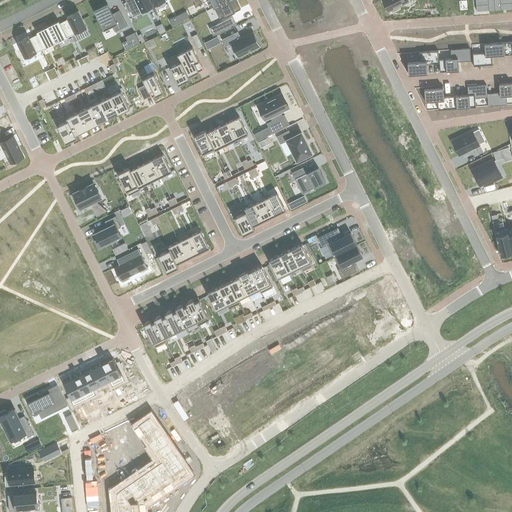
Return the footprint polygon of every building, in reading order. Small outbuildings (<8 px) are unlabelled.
[(125,0),(133,16),(151,7),(147,0),(125,0)] [(228,0),(214,7),(220,19),(240,9),(236,0),(228,0)] [(381,0),(387,12),(408,2),(407,0),(381,0)] [(95,9),(93,10),(100,25),(101,25),(103,31),(112,27),(114,32),(127,26),(120,13),(113,17),(107,4),(95,10),(95,9)] [(66,20),(63,22),(70,36),(86,28),(78,11),(65,18),(66,20)] [(228,18),(217,23),(220,31),(231,25),(228,18)] [(58,21),(47,27),(55,43),(70,36),(63,22),(59,24),(58,21)] [(38,34),(34,36),(41,50),(55,43),(47,27),(37,32),(38,34)] [(127,41),(122,43),(125,50),(139,43),(134,33),(126,37),(127,41)] [(236,33),(220,41),(223,47),(229,45),(236,59),(259,48),(251,34),(239,40),(236,33)] [(202,46),(196,34),(192,37),(198,49),(202,46)] [(29,35),(17,42),(25,58),(41,50),(34,36),(30,38),(29,35)] [(511,41),(503,43),(503,55),(511,54),(511,41)] [(472,54),(473,66),(482,65),(492,65),(491,56),(503,55),(503,43),(484,44),(484,53),(472,54)] [(192,47),(179,53),(190,76),(199,72),(197,69),(202,67),(192,47)] [(451,59),(438,60),(439,63),(439,72),(449,71),(458,71),(458,62),(470,61),(469,48),(450,50),(451,59)] [(419,61),(407,62),(408,74),(417,74),(427,73),(426,64),(439,63),(438,60),(438,51),(419,52),(419,53),(419,61)] [(179,53),(166,59),(177,82),(183,79),(184,81),(190,79),(189,77),(190,76),(179,53)] [(152,71),(140,76),(148,91),(151,89),(154,96),(162,92),(152,71)] [(499,93),(487,94),(487,97),(487,106),(488,106),(507,105),(507,104),(506,96),(511,95),(511,82),(508,83),(498,84),(499,93)] [(468,95),(456,96),(456,108),(475,107),(475,98),(487,97),(487,94),(486,85),(477,86),(467,86),(468,95)] [(120,88),(108,94),(109,96),(118,114),(129,108),(126,101),(120,88)] [(433,89),(424,89),(425,102),(437,101),(438,109),(438,110),(456,108),(456,96),(443,97),(443,88),(433,89)] [(282,94),(258,106),(264,120),(288,108),(282,94)] [(109,96),(99,101),(108,119),(118,114),(109,96)] [(98,99),(86,105),(88,107),(96,125),(108,119),(99,101),(98,99)] [(75,107),(64,113),(65,115),(75,135),(76,135),(86,130),(78,112),(75,107)] [(88,107),(78,112),(86,130),(96,125),(88,107)] [(65,115),(54,121),(64,141),(65,143),(71,140),(77,138),(76,135),(75,135),(65,115)] [(238,116),(227,121),(236,139),(247,134),(238,116)] [(227,121),(216,127),(225,145),(236,139),(227,121)] [(216,127),(206,132),(214,150),(225,145),(216,127)] [(0,129),(0,143),(10,163),(23,157),(13,135),(5,139),(0,129)] [(204,129),(193,135),(203,155),(214,150),(206,132),(204,129)] [(288,130),(276,136),(280,144),(286,140),(293,153),(291,154),(293,160),(296,159),(297,161),(311,154),(301,133),(292,137),(288,130)] [(472,131),(452,141),(459,156),(479,146),(472,131)] [(508,148),(493,153),(495,160),(503,158),(504,161),(511,159),(508,148)] [(162,154),(152,159),(160,177),(171,172),(162,154)] [(152,159),(141,165),(150,182),(160,177),(152,159)] [(493,160),(472,170),(479,186),(492,179),(493,181),(501,177),(493,160)] [(141,165),(130,170),(139,188),(150,182),(141,165)] [(123,170),(117,173),(119,176),(128,196),(140,190),(139,188),(130,170),(129,167),(123,170)] [(302,167),(291,173),(302,194),(325,182),(318,167),(306,173),(302,167)] [(93,184),(73,193),(80,208),(100,198),(93,184)] [(276,192),(265,198),(274,215),(285,210),(276,192)] [(265,198),(254,203),(263,221),(274,215),(265,198)] [(291,209),(297,206),(294,201),(288,204),(291,209)] [(102,202),(92,208),(96,217),(107,211),(102,202)] [(254,203),(243,208),(252,226),(263,221),(254,203)] [(124,216),(130,213),(128,207),(121,211),(124,216)] [(243,208),(232,214),(242,234),(254,229),(252,226),(243,208)] [(107,227),(93,234),(100,246),(108,242),(109,245),(117,241),(116,238),(121,236),(117,228),(120,227),(115,216),(104,222),(107,227)] [(146,222),(139,225),(143,232),(149,229),(146,222)] [(506,228),(494,231),(500,256),(511,252),(511,251),(508,235),(506,228)] [(335,229),(317,238),(322,247),(327,244),(333,256),(356,245),(350,232),(339,237),(335,229)] [(190,236),(189,236),(198,254),(209,248),(200,230),(190,236)] [(187,231),(176,237),(178,241),(187,259),(198,254),(189,236),(190,236),(187,231)] [(146,255),(151,252),(146,241),(141,244),(146,255)] [(178,241),(167,247),(176,264),(177,264),(187,259),(178,241)] [(302,243),(290,249),(300,269),(311,263),(302,243)] [(356,245),(333,256),(339,268),(337,269),(342,278),(356,271),(352,262),(363,257),(356,245)] [(167,247),(156,252),(165,270),(166,273),(172,270),(178,267),(177,264),(176,264),(167,247)] [(130,259),(119,265),(125,278),(120,280),(120,281),(147,268),(138,249),(127,254),(130,259)] [(290,249),(279,254),(289,274),(290,274),(289,272),(299,267),(300,269),(290,249)] [(279,254),(268,260),(278,280),(289,274),(279,254)] [(261,265),(250,271),(260,291),(259,291),(260,293),(272,287),(261,265)] [(240,274),(238,275),(239,276),(248,294),(249,296),(259,291),(260,291),(250,271),(248,272),(247,270),(240,274)] [(239,276),(228,282),(237,299),(238,299),(248,294),(239,276)] [(313,279),(307,282),(310,288),(315,285),(313,279)] [(228,282),(217,287),(226,305),(228,309),(234,306),(240,303),(238,299),(237,299),(228,282)] [(302,285),(296,288),(299,293),(304,290),(302,285)] [(217,287),(207,292),(215,310),(226,305),(217,287)] [(296,288),(291,290),(293,296),(299,293),(296,288)] [(193,299),(186,303),(187,305),(195,322),(197,326),(209,320),(199,300),(194,302),(193,299)] [(385,300),(375,307),(389,327),(401,319),(393,307),(391,308),(385,300)] [(182,304),(175,308),(176,311),(185,327),(195,322),(187,305),(184,307),(182,304)] [(375,307),(366,314),(381,336),(382,335),(380,333),(389,327),(375,307)] [(171,310),(164,313),(166,316),(175,335),(186,329),(185,327),(176,311),(173,312),(171,310)] [(366,314),(357,320),(372,342),(381,336),(366,314)] [(161,315),(154,319),(155,321),(164,340),(165,339),(175,335),(166,316),(162,318),(161,315)] [(150,320),(143,324),(154,347),(166,341),(165,339),(164,340),(155,321),(151,323),(150,320)] [(357,320),(347,327),(361,347),(370,341),(371,343),(372,342),(357,320)] [(347,327),(338,333),(351,353),(361,347),(347,327)] [(333,336),(323,343),(338,365),(348,358),(333,336)] [(323,343),(313,349),(328,371),(338,365),(323,343)] [(313,349),(304,356),(319,378),(328,371),(313,349)] [(298,357),(288,364),(303,386),(313,379),(298,357)] [(113,358),(102,363),(111,381),(121,375),(113,358)] [(102,363),(92,368),(101,385),(111,381),(102,363)] [(288,364),(279,371),(295,394),(296,394),(294,392),(303,386),(288,364)] [(92,368),(83,373),(91,390),(101,385),(92,368)] [(279,371),(269,377),(286,401),(295,394),(279,371)] [(83,373),(73,378),(82,395),(91,390),(83,373)] [(260,381),(259,382),(275,405),(284,399),(285,401),(286,401),(269,377),(261,383),(260,381)] [(63,383),(71,400),(82,395),(73,378),(63,383)] [(259,382),(249,388),(264,410),(273,404),(274,406),(275,405),(259,382)] [(249,388),(239,395),(254,417),(264,410),(249,388)] [(52,390),(27,403),(33,416),(39,413),(41,418),(57,411),(53,404),(57,402),(52,390)] [(238,401),(228,408),(244,432),(245,431),(243,430),(253,423),(238,401)] [(228,408),(218,414),(235,438),(244,432),(228,408)] [(14,409),(0,416),(0,418),(11,441),(25,434),(27,438),(33,434),(26,419),(20,422),(14,409)] [(218,414),(209,421),(224,443),(233,437),(234,439),(235,438),(218,414)] [(117,511),(140,511),(140,503),(141,502),(140,500),(149,494),(150,496),(188,470),(150,416),(137,425),(162,461),(116,492),(117,511)] [(78,428),(75,421),(68,424),(72,431),(78,428)] [(209,421),(199,428),(214,450),(224,443),(209,421)] [(38,440),(31,443),(34,450),(41,446),(38,440)] [(55,444),(40,452),(44,461),(59,453),(55,444)] [(33,468),(8,470),(9,485),(34,482),(33,468)] [(36,492),(13,494),(15,510),(38,508),(36,492)] [(61,499),(62,507),(72,506),(72,498),(61,499)]
